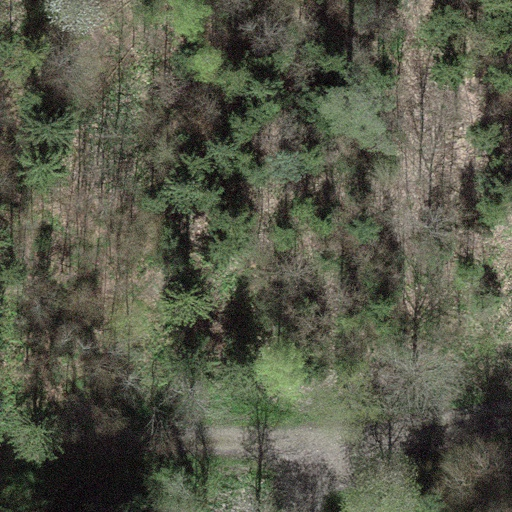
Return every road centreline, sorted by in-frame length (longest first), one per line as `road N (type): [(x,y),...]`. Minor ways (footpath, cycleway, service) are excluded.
road 1 (track): [(312,453),(0,449)]
road 2 (track): [(296,511),(312,453),(511,415)]
